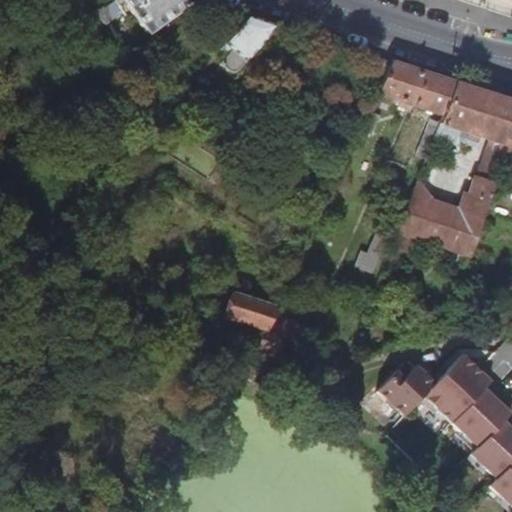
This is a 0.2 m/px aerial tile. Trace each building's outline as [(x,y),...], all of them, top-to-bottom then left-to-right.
[(123,19),(129,15),(118,0),(117,0),(103,11),(95,17),(101,26),(118,13),(123,19)] [(96,0),(103,11),(117,0),(96,0)] [(146,37),(186,6),(186,0),(118,0),(129,15),(146,37)] [(233,73),(273,28),(245,19),(217,52),(223,58),(215,66),(227,77),(233,73)] [(440,116),(452,85),(388,64),(375,94),(399,102),(406,105),(440,116)] [(504,148),(511,120),(511,103),(452,85),(440,116),(437,124),(436,127),(479,140),(487,142),(504,148)] [(406,105),(399,102),(397,108),(404,111),(406,105)] [(369,136),(382,117),(367,110),(358,131),(369,136)] [(434,133),(436,127),(437,124),(428,120),(425,129),(434,133)] [(511,120),(504,148),(501,156),(511,159),(511,120)] [(479,140),(436,127),(434,133),(431,140),(454,147),(457,141),(458,143),(459,145),(473,149),(479,140)] [(431,140),(434,133),(425,129),(413,157),(423,161),(431,140)] [(501,156),(504,148),(487,142),(475,178),(493,183),(501,156)] [(468,258),(493,183),(475,178),(463,213),(433,203),(416,180),(395,233),(418,241),(421,242),(416,255),(429,260),(434,247),(468,258)] [(412,257),(418,241),(395,233),(389,249),(412,257)] [(370,275),(384,239),(373,235),(365,254),(359,252),(352,268),(370,275)] [(272,315),(275,307),(230,293),(221,318),(264,332),(272,315)] [(310,326),(272,315),(264,332),(303,344),(310,326)] [(252,382),(284,349),(268,334),(237,368),(252,382)] [(511,511),(511,439),(507,435),(511,430),(500,419),(502,416),(488,403),(492,398),(480,387),(483,384),(477,379),(481,375),(458,353),(430,383),(411,364),(407,369),(399,378),(393,373),(375,393),(401,418),(421,399),(473,448),(467,455),(492,480),(486,486),(511,511),(510,511),(511,511)] [(399,378),(407,369),(402,364),(393,373),(399,378)] [(486,380),(481,375),(477,379),(483,384),(486,380)] [(507,412),(492,398),(488,403),(502,416),(507,412)]
